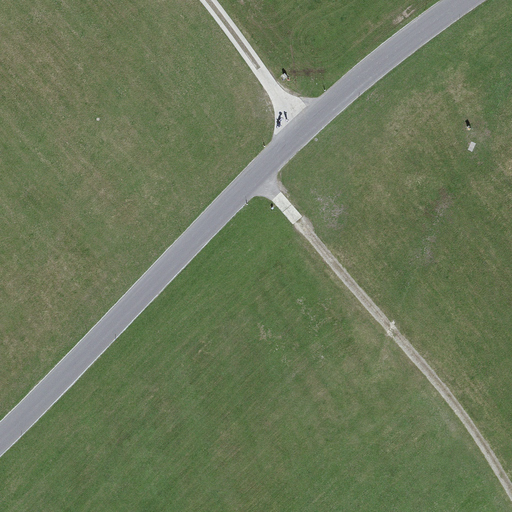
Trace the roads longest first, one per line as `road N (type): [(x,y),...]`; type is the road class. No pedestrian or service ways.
road 1 (tertiary): [(0,438),(303,112)]
road 2 (track): [(253,166),(456,400),(511,485)]
road 3 (tertiary): [(303,112),(466,0)]
road 4 (residential): [(303,112),(202,0)]
